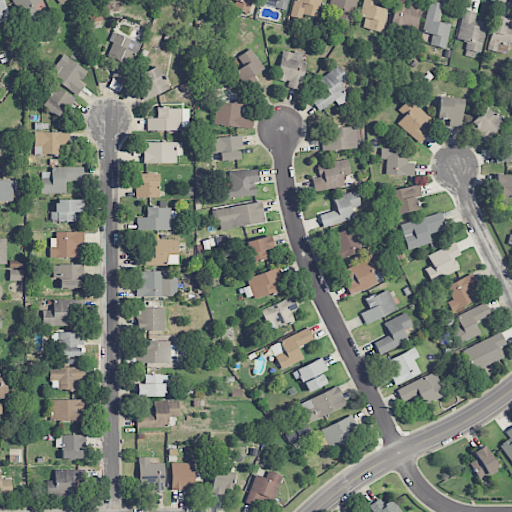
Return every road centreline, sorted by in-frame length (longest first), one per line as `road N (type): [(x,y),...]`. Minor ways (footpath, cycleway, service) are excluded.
road 1 (residential): [(281,128),(291,214),(316,283),(410,475),(429,498),(456,511)]
road 2 (residential): [(109,511),(111,120)]
road 3 (tertiary): [(312,511),(373,466),(511,389)]
road 4 (residential): [(511,293),(455,163)]
